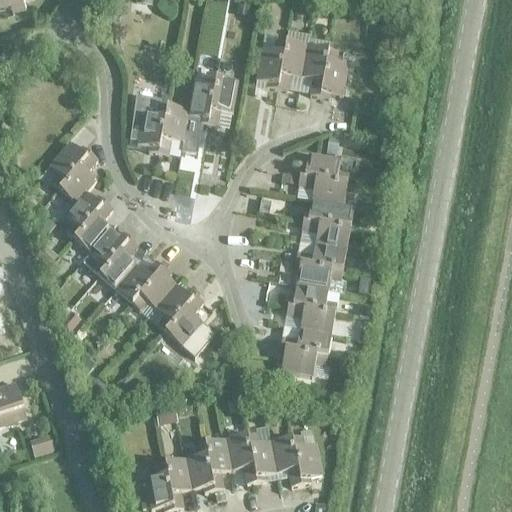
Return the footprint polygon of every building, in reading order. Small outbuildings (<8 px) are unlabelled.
[(0,0),(0,3),(8,2),(11,11),(25,7),(22,0),(0,0)] [(135,0),(135,8),(153,10),(153,0),(135,0)] [(264,0),(263,8),(272,9),(273,0),(264,0)] [(239,4),(237,17),(249,19),(251,7),(239,4)] [(305,5),(303,15),(312,17),(314,6),(305,5)] [(322,9),(321,14),(324,18),(329,18),(333,15),(334,11),(331,7),(326,6),(322,9)] [(276,95),(285,48),(275,46),(273,57),(261,55),(255,87),(268,89),(267,93),(276,95)] [(306,52),(285,48),(276,95),(286,97),(289,81),(300,83),(306,52)] [(327,56),(306,52),(300,83),(312,85),(309,101),(319,103),(327,56)] [(337,57),(327,56),(319,103),(329,104),(330,100),(342,102),(347,70),(335,68),(337,57)] [(44,78),(33,80),(35,90),(46,88),(44,78)] [(182,148),(181,154),(196,157),(201,130),(207,131),(215,84),(206,82),(203,93),(191,91),(187,116),(186,122),(187,122),(182,148)] [(215,84),(207,131),(216,132),(219,117),(231,119),(237,87),(215,84)] [(137,101),(129,145),(137,146),(136,151),(148,153),(148,158),(157,160),(165,120),(158,119),(160,106),(137,101)] [(187,116),(166,112),(165,120),(157,160),(167,161),(170,146),(182,148),(187,122),(186,122),(187,116)] [(330,140),(327,157),(337,159),(340,141),(330,140)] [(58,196),(89,159),(82,153),(79,157),(69,149),(48,173),(58,181),(50,189),(58,196)] [(89,159),(58,196),(74,209),(74,210),(85,198),(96,186),(86,178),(97,166),(89,159)] [(299,182),(346,190),(348,180),(337,178),(339,166),(307,161),(305,173),(300,172),(299,182)] [(285,179),(284,188),(296,190),(297,181),(285,179)] [(346,190),(299,182),(297,191),(313,194),(311,206),(342,211),(346,190)] [(74,210),(74,209),(63,222),(73,230),(65,238),(73,245),(104,208),(97,202),(94,206),(85,198),(74,210)] [(261,204),(259,217),(270,219),(273,206),(261,204)] [(304,216),(302,226),(349,234),(353,213),(342,211),(311,206),(308,217),(304,216)] [(104,208),(73,245),(89,259),(110,235),(101,227),(112,215),(104,208)] [(47,224),(39,234),(46,240),(54,230),(47,224)] [(349,234),(302,226),(300,236),(316,239),(314,250),(346,256),(349,234)] [(82,267),(98,281),(130,245),(122,239),(119,242),(110,235),(89,259),(82,267)] [(130,245),(98,281),(115,295),(136,271),(127,264),(137,252),(130,245)] [(296,259),(295,269),(342,277),(346,256),(314,250),(312,262),(296,259)] [(46,251),(36,262),(49,273),(58,261),(46,251)] [(283,257),(282,266),(289,268),(290,259),(283,257)] [(281,266),(279,275),(290,277),(292,269),(281,266)] [(144,279),(136,271),(115,295),(131,309),(162,273),(155,267),(144,279)] [(295,269),(293,278),(298,279),(295,291),(338,298),(343,299),(345,288),(340,287),(342,277),(295,269)] [(170,280),(162,273),(131,309),(139,316),(146,308),(155,315),(176,291),(167,283),(170,280)] [(361,282),(358,299),(368,301),(371,284),(361,282)] [(51,284),(45,292),(54,299),(60,291),(51,284)] [(176,291),(155,315),(164,323),(156,331),(164,338),(195,302),(188,295),(184,299),(176,291)] [(289,301),(287,311),(334,319),(338,298),(295,291),(293,302),(289,301)] [(195,302),(164,338),(181,352),(194,364),(209,347),(215,339),(201,328),(192,320),(203,308),(195,302)] [(63,307),(56,316),(63,322),(70,313),(63,307)] [(360,308),(358,320),(370,322),(372,310),(360,308)] [(334,319),(287,311),(285,321),(301,324),(299,335),(330,341),(334,319)] [(69,315),(59,327),(69,335),(79,324),(69,315)] [(353,323),(351,331),(368,334),(370,326),(353,323)] [(215,339),(209,347),(216,353),(228,339),(220,332),(215,339)] [(330,341),(299,335),(297,347),(281,344),(279,354),(327,362),(330,341)] [(82,347),(75,355),(84,364),(92,355),(82,347)] [(327,362),(279,354),(278,363),(282,364),(280,376),(312,382),(314,370),(325,372),(327,362)] [(345,355),(344,364),(361,367),(363,358),(345,355)] [(86,363),(71,379),(80,387),(94,370),(86,363)] [(340,364),(338,375),(351,378),(353,367),(340,364)] [(86,395),(99,405),(109,393),(97,383),(86,395)] [(15,390),(0,394),(0,432),(6,431),(26,425),(15,390)] [(239,401),(231,402),(234,415),(242,414),(241,411),(240,403),(239,401)] [(248,401),(240,403),(241,411),(249,409),(248,401)] [(174,411),(155,414),(158,432),(177,428),(174,411)] [(331,428),(330,439),(338,440),(340,429),(331,428)] [(276,479),(270,448),(258,450),(256,439),(246,441),(256,488),(265,486),(264,481),(276,479)] [(49,441),(29,446),(34,462),(54,456),(49,441)] [(256,488),(246,441),(225,445),(231,477),(243,474),(246,490),(256,488)] [(291,444),(300,491),(310,489),(309,484),(321,481),(315,450),(303,453),(300,442),(291,444)] [(291,444),(270,448),(276,479),(287,477),(291,493),(300,491),(291,444)] [(231,477),(225,445),(204,450),(213,497),(223,495),(220,479),(231,477)] [(196,463),(185,465),(191,496),(203,494),(204,498),(213,497),(204,450),(194,451),(196,463)] [(185,465),(164,469),(172,511),(182,511),(180,498),(191,496),(185,465)] [(139,503),(141,511),(172,511),(164,469),(154,471),(156,482),(144,484),(148,501),(139,503)] [(223,495),(213,497),(215,507),(225,505),(223,495)]
